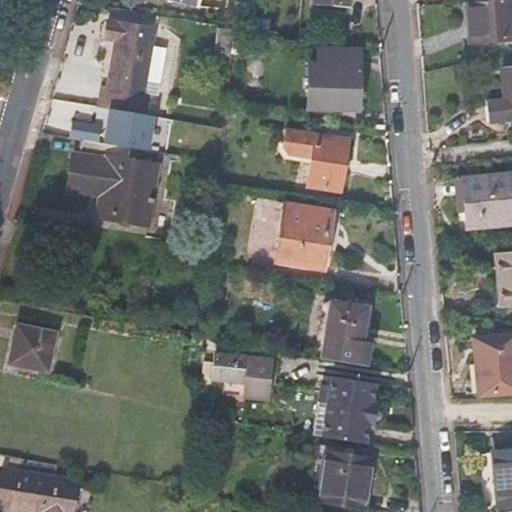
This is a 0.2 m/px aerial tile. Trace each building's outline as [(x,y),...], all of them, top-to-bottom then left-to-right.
[(511,0),(478,0),(465,1),(468,43),(511,38),(511,0)] [(235,2),(233,26),(247,28),(274,33),(277,18),(248,13),(249,4),(235,2)] [(298,37),(300,18),(289,17),(288,36),(298,37)] [(100,88),(97,108),(145,116),(148,96),(143,95),(145,80),(151,45),(154,28),(107,20),(103,40),(114,41),(105,88),(100,88)] [(230,61),(233,33),(217,33),(216,58),(230,61)] [(357,87),(357,66),(357,48),(322,42),(321,64),(308,63),(307,106),(349,108),(350,87),(357,87)] [(165,48),(151,45),(145,80),(159,82),(165,48)] [(511,64),(502,66),(503,98),(487,98),(488,123),(511,120),(511,64)] [(340,191),(349,140),(285,129),(281,151),(311,156),(306,184),(340,191)] [(132,147),(81,139),(79,155),(73,154),(65,188),(100,195),(95,216),(148,225),(158,163),(130,160),(132,147)] [(511,175),(453,178),(456,208),(465,208),(466,227),(511,223),(511,202),(511,175)] [(283,206),(275,256),(324,264),(332,213),(283,206)] [(511,305),(511,251),(497,253),(501,307),(511,305)] [(319,354),(367,363),(370,345),(360,342),(366,307),(329,300),(319,354)] [(47,370),(55,333),(16,324),(8,362),(47,370)] [(511,391),(511,335),(473,339),(481,394),(511,391)] [(248,357),(215,353),(214,361),(212,375),(212,377),(246,382),(244,395),(269,398),(272,362),(248,359),(248,357)] [(212,375),(214,361),(205,361),(204,375),(212,375)] [(320,434),(363,441),(366,420),(372,421),(376,400),(370,400),(373,383),(329,373),(328,382),(319,381),(316,398),(325,400),(320,434)] [(364,508),(372,457),(315,448),(311,477),(319,479),(316,502),(364,508)] [(511,451),(492,454),(497,509),(511,507),(511,451)] [(58,463),(11,455),(9,468),(0,466),(0,507),(31,511),(70,511),(76,480),(56,476),(58,463)]
